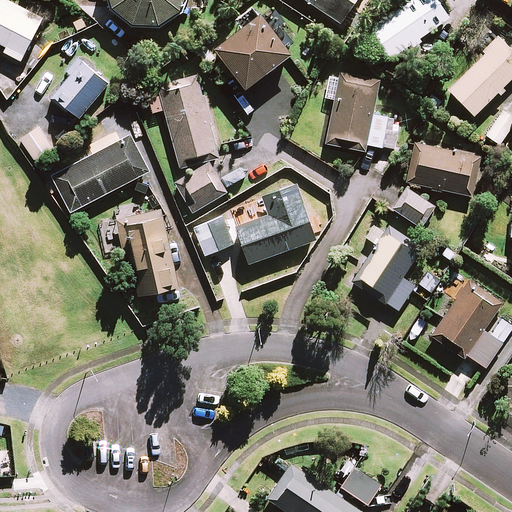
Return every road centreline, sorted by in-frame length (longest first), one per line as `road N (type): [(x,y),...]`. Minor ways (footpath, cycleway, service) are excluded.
road 1 (residential): [(212,464),(177,499),(151,505),(78,486),(65,468),(62,433),(79,406),(148,379)]
road 2 (residential): [(148,379),(280,350),(333,363),(391,399)]
road 3 (residential): [(391,399),(273,415),(229,442),(212,464)]
road 4 (residential): [(511,475),(391,399)]
